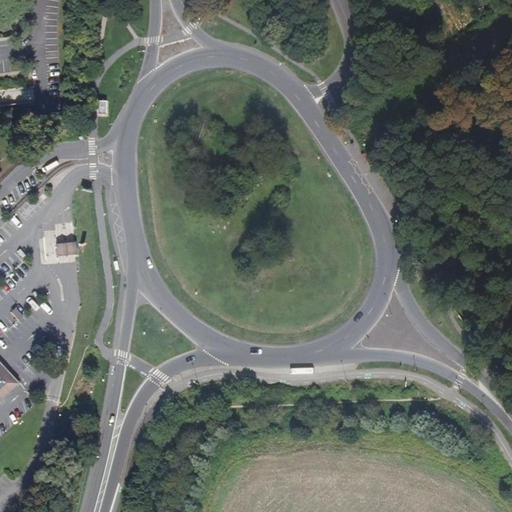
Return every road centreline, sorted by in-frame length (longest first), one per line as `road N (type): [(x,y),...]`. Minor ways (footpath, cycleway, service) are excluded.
road 1 (secondary): [(136,271),(89,511)]
road 2 (secondary): [(104,511),(139,400),(173,366),(237,351)]
road 3 (primary): [(313,354),(413,362),(459,384),(511,433)]
road 4 (primary): [(511,419),(486,380),(432,336),(388,258)]
road 5 (primary): [(388,258),(381,228),(307,107)]
road 6 (primary): [(141,102),(125,161),(136,271)]
road 7 (primary): [(136,271),(191,327),(237,351)]
road 8 (primary): [(313,354),(353,335),(368,317),(388,258)]
road 9 (tertiary): [(307,107),(350,70),(348,21),(338,0)]
